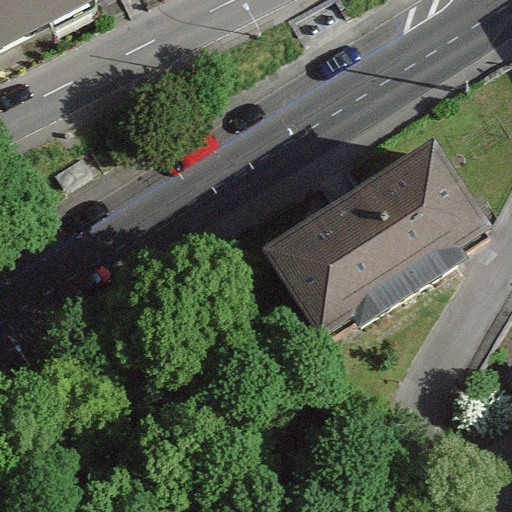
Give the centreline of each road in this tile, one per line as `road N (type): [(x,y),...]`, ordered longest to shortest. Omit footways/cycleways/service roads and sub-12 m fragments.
road 1 (tertiary): [(0,319),(511,1)]
road 2 (tertiary): [(234,0),(0,118)]
